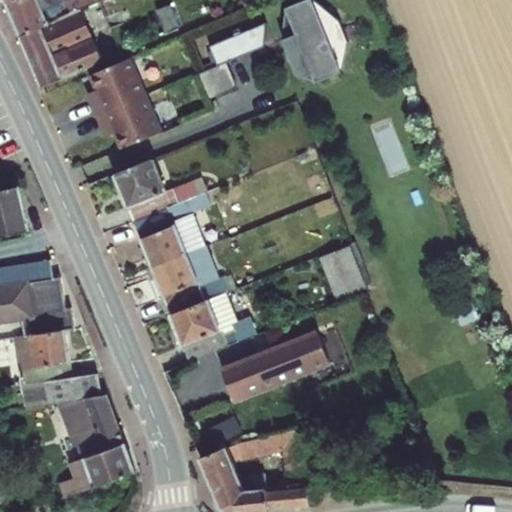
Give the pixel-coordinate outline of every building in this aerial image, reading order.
[(70,0),(56,6),(54,0),(2,0),(0,1),(0,18),(9,40),(71,15),(106,1),(105,0),(70,0)] [(304,10),(279,21),(273,45),(288,80),(308,88),(333,77),(338,46),(329,25),(304,10)] [(71,15),(9,40),(30,91),(91,65),(71,15)] [(212,44),(219,62),(269,42),(262,24),(212,44)] [(110,65),(69,82),(76,99),(72,100),(75,106),(71,109),(77,123),(125,103),(110,65)] [(216,65),(188,77),(198,100),(226,88),(216,65)] [(141,139),(125,103),(77,123),(83,138),(87,135),(90,142),(94,140),(101,156),(141,139)] [(161,193),(149,161),(110,176),(128,222),(172,205),(167,191),(161,193)] [(11,189),(0,191),(0,238),(21,233),(11,189)] [(184,200),(172,205),(128,222),(146,268),(180,255),(167,222),(189,213),(184,200)] [(354,292),(339,252),(311,263),(326,302),(354,292)] [(41,274),(38,255),(0,260),(0,317),(8,316),(12,336),(56,330),(66,328),(61,305),(54,305),(49,274),(41,274)] [(194,290),(180,255),(146,268),(164,315),(202,301),(221,294),(216,282),(194,290)] [(215,334),(202,301),(164,315),(182,362),(223,346),(218,333),(215,334)] [(63,378),(56,330),(12,336),(5,338),(11,386),(63,378)] [(234,398),(334,369),(322,331),(223,360),(234,398)] [(88,374),(63,378),(11,386),(14,406),(73,397),(92,394),(88,374)] [(96,394),(92,394),(73,397),(74,399),(95,451),(67,463),(72,478),(40,490),(47,508),(128,475),(96,394)] [(311,450),(302,425),(291,429),(297,443),(300,475),(292,477),(292,485),(279,487),(278,472),(243,476),(229,446),(206,456),(227,506),(236,511),(247,511),(317,503),(311,450)]
